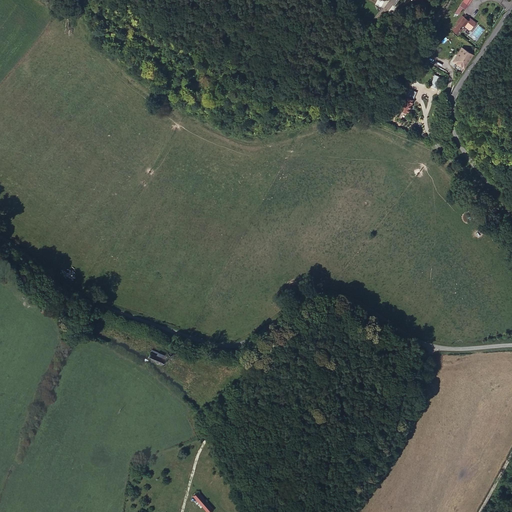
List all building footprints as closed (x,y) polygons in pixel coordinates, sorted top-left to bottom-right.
[(460,10),(467,0),(459,0),(455,6),(460,10)] [(448,30),(453,34),(459,26),(463,21),(465,18),(461,15),(457,19),(455,18),(452,23),(453,24),(448,30)] [(480,27),(476,33),(480,36),(484,30),(480,27)] [(451,60),(463,68),(472,54),(460,46),(451,60)] [(416,49),(412,56),(420,61),(424,54),(416,49)] [(406,111),(411,98),(404,96),(399,108),(406,111)] [(153,346),(152,349),(166,356),(167,353),(153,346)] [(166,356),(152,349),(147,357),(162,364),(166,356)] [(168,445),(170,439),(159,437),(158,442),(168,445)] [(205,511),(209,508),(195,493),(190,497),(205,511)]
